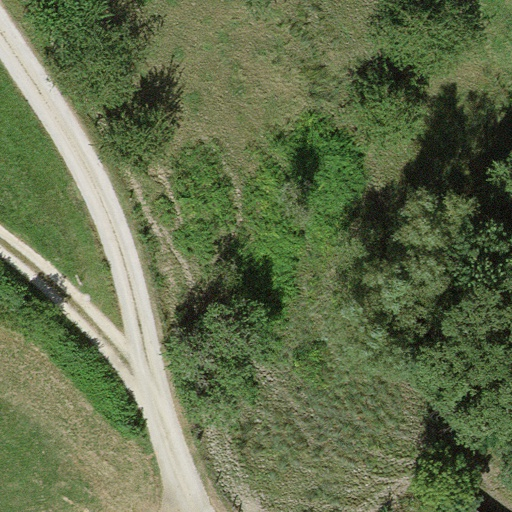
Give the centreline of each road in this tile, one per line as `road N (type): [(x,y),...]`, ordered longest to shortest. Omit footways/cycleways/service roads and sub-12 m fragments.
road 1 (track): [(0,40),(49,116),(99,220),(144,375),(197,511)]
road 2 (track): [(0,255),(144,375)]
